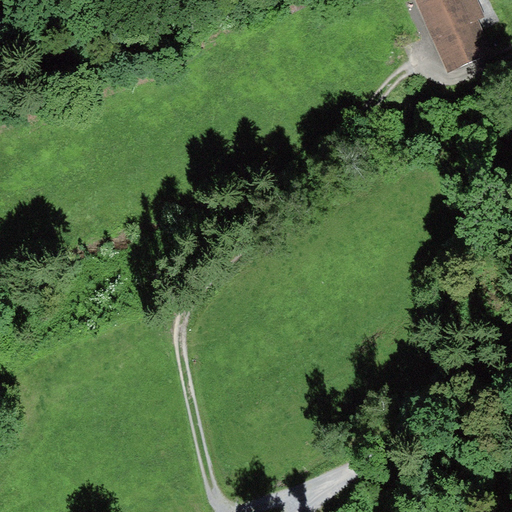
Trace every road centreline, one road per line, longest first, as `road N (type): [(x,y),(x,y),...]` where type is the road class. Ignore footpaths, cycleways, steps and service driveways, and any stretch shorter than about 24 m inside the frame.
road 1 (track): [(215,511),(182,324),(408,68)]
road 2 (track): [(312,487),(511,392)]
